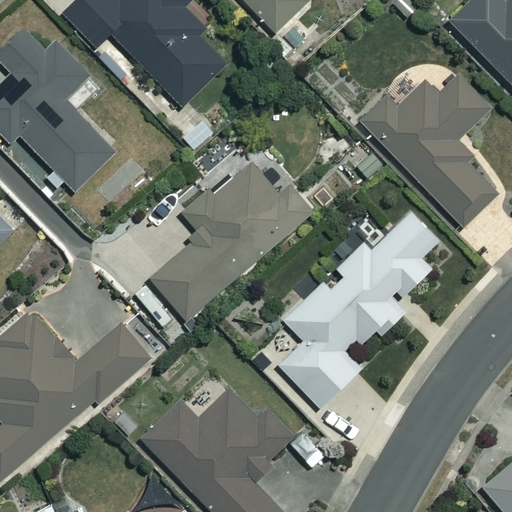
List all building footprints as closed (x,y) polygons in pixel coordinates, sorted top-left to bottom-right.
[(199,32),(205,26),(185,4),(188,0),(73,0),(62,11),(94,47),(110,32),(179,108),(227,63),(199,32)] [(239,0),(273,35),(309,0),(308,0),(239,0)] [(511,0),(466,0),(444,23),(511,93),(511,0)] [(17,134),(50,167),(42,175),(56,190),(64,182),(73,192),(114,153),(72,109),(97,86),(53,41),(44,50),(23,28),(0,49),(0,62),(10,74),(0,83),(0,134),(8,143),(17,134)] [(489,107),(456,73),(436,92),(424,80),(396,107),(386,96),(357,124),(458,229),(499,190),(453,142),(489,107)] [(187,243),(147,277),(187,322),(314,209),(277,168),(266,179),(251,162),(217,191),(200,190),(189,196),(183,205),(182,215),(194,228),(187,243)] [(435,241),(408,212),(370,249),(362,241),(333,268),(340,275),(328,287),(322,280),(282,319),(302,339),(277,363),(318,406),(358,367),(342,350),(354,337),(364,347),(404,308),(396,300),(429,267),(419,257),(435,241)] [(0,243),(11,232),(0,220),(0,243)] [(0,478),(93,400),(97,404),(150,359),(120,323),(75,361),(29,308),(0,332),(0,478)] [(281,511),(254,484),(271,467),(263,459),(289,434),(264,408),(255,416),(228,389),(197,419),(180,402),(142,439),(212,511),(281,511)] [(361,410),(318,409),(318,427),(360,428),(361,410)] [(324,459),(304,432),(289,442),(310,470),(324,459)] [(511,511),(511,461),(483,487),(504,511),(511,511)]
